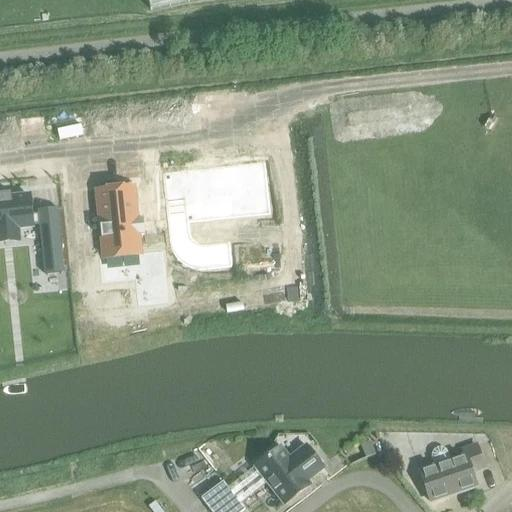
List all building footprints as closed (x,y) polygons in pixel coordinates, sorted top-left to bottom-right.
[(148,0),(151,12),(208,0),(148,0)] [(219,168),(194,171),(194,167),(176,169),(178,190),(182,189),(187,227),(214,224),(212,203),(253,199),(255,212),(269,211),(264,164),(219,168)] [(100,228),(101,240),(102,240),(104,261),(140,257),(138,236),(144,235),(143,220),(136,220),(133,189),(97,192),(101,228),(100,228)] [(0,244),(17,242),(19,242),(18,230),(32,229),(32,228),(39,227),(44,276),(64,274),(58,210),(38,212),(38,216),(31,217),(29,197),(11,199),(11,195),(0,196),(0,244)] [(168,301),(163,253),(145,255),(147,279),(150,303),(168,301)] [(90,288),(87,258),(72,260),(75,290),(90,288)] [(280,449),(255,468),(285,506),(300,494),(296,490),(323,469),(306,447),(289,460),(280,449)] [(435,469),(422,473),(433,505),(478,489),(472,475),(484,471),(476,448),(465,452),(467,458),(451,464),(447,452),(444,450),(440,449),(437,449),(434,451),(432,454),(431,458),(435,469)] [(223,483),(201,500),(210,511),(244,511),(223,483)]
